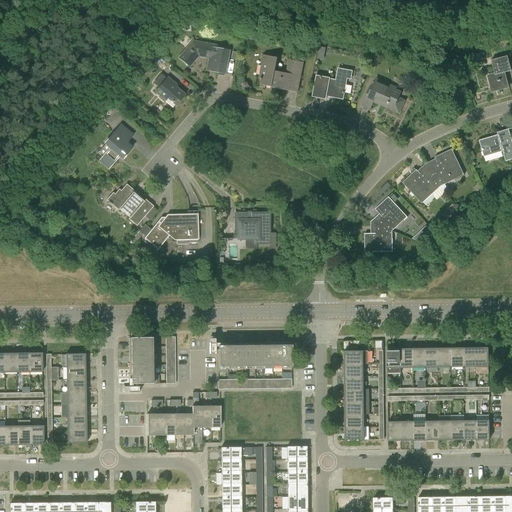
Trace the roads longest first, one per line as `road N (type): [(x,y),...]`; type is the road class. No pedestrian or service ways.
road 1 (residential): [(162,172),(171,139),(218,96),(344,120),(372,131),(396,155)]
road 2 (tertiary): [(107,315),(320,312)]
road 3 (tertiary): [(320,312),(511,309)]
road 4 (residential): [(323,462),(511,461)]
road 5 (residential): [(320,312),(318,275),(333,237),(373,173),(396,155)]
road 6 (residential): [(323,462),(320,312)]
road 7 (residential): [(108,464),(107,315)]
road 8 (residential): [(396,155),(459,121),(511,105)]
